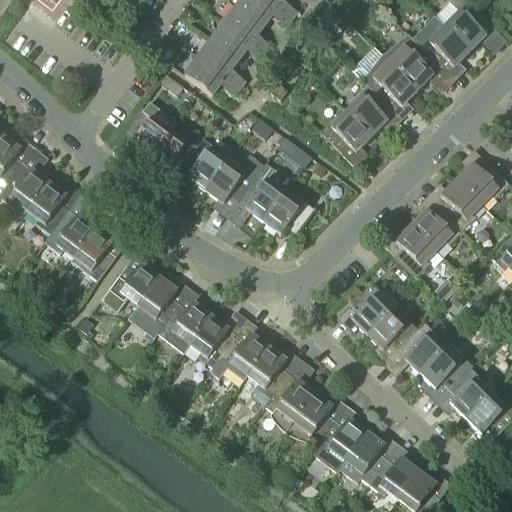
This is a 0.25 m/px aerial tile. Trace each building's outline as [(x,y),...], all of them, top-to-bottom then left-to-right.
[(243,0),(236,10),(264,32),(271,22),(285,32),(291,25),(258,0),(243,0)] [(287,0),(258,0),(291,25),(297,17),(283,7),(287,0)] [(458,16),(444,30),(446,32),(471,57),(487,41),(480,34),(487,27),(459,0),(454,0),(448,6),(458,16)] [(257,41),(264,32),(236,10),(226,24),(222,22),(220,25),(265,59),(271,52),(257,41)] [(193,18),(185,13),(179,20),(187,26),(193,18)] [(434,21),(412,43),(412,44),(413,44),(420,51),(441,73),(448,66),(455,73),(471,57),(446,32),(444,30),(444,31),(434,21)] [(321,42),(329,34),(319,22),(310,30),(321,42)] [(260,67),(265,59),(220,25),(217,29),(220,32),(210,45),(239,66),(246,56),(260,67)] [(408,40),(382,60),(392,70),(418,96),(441,73),(420,51),(413,44),(412,44),(412,43),(408,40)] [(231,76),(239,66),(210,45),(200,59),(197,56),(194,60),(239,93),(244,86),(231,76)] [(163,55),(157,51),(153,56),(159,61),(163,55)] [(233,101),(239,93),(194,60),(191,63),(195,66),(184,80),(212,102),(220,91),(233,101)] [(382,60),(362,85),(366,90),(388,112),(395,105),(402,111),(418,96),(392,70),(382,60)] [(166,79),(160,87),(168,93),(174,85),(166,79)] [(280,106),(287,96),(277,89),(270,99),(280,106)] [(382,118),(388,112),(366,90),(353,103),(356,107),(347,116),(372,141),(389,125),(382,118)] [(145,112),(143,115),(140,112),(123,135),(135,144),(130,151),(148,165),(170,136),(160,128),(162,125),(145,112)] [(372,141),(347,116),(338,125),(334,122),(320,137),(342,159),(350,151),(356,157),(372,141)] [(262,126),(255,135),(263,141),(270,132),(262,126)] [(199,152),(197,151),(183,140),(180,144),(170,136),(148,165),(166,178),(172,170),(180,177),(199,152)] [(0,144),(0,196),(3,192),(4,193),(23,168),(34,153),(25,146),(20,154),(15,151),(2,141),(0,144)] [(193,186),(206,196),(227,167),(217,160),(220,156),(203,143),(197,151),(199,152),(180,177),(193,186)] [(287,145),(279,155),(285,160),(293,150),(287,145)] [(0,196),(0,201),(14,212),(15,210),(17,208),(28,216),(49,188),(37,179),(33,176),(44,161),(34,153),(23,168),(4,193),(3,192),(0,196)] [(230,202),(238,208),(256,183),(262,176),(267,169),(266,169),(264,170),(249,160),(244,167),(233,159),(227,167),(206,196),(224,209),(230,202)] [(241,210),(263,227),(285,199),(274,191),(277,187),(282,180),(267,169),(262,176),(256,183),(238,208),(241,210)] [(457,186),(482,211),(492,201),(495,205),(509,191),(487,169),(480,176),(473,170),(457,186)] [(473,220),(482,211),(457,186),(441,201),(448,208),(441,215),(463,237),(477,223),(473,220)] [(51,240),(70,215),(61,208),(66,201),(49,188),(28,216),(38,224),(35,228),(50,239),(51,240)] [(285,199),(263,227),(281,240),(287,233),(295,239),(314,215),(298,202),(295,207),(285,199)] [(50,239),(44,247),(45,248),(60,259),(63,255),(73,263),(95,234),(99,230),(86,220),(82,225),(70,215),(51,240),(50,239)] [(463,237),(441,215),(435,222),(428,215),(411,232),(437,257),(446,248),(450,251),(463,237)] [(428,266),(437,257),(411,232),(396,248),(402,255),(395,262),(417,284),(431,269),(428,266)] [(97,287),(116,262),(107,255),(112,248),(95,234),(73,263),(71,266),(82,274),(81,275),(97,287)] [(511,277),(511,240),(489,262),(504,277),(508,273),(511,277)] [(138,312),(159,283),(142,270),(136,277),(127,271),(108,296),(124,307),(127,304),(138,312)] [(28,283),(20,278),(13,289),(20,294),(28,283)] [(138,312),(128,325),(155,344),(158,339),(180,310),(171,304),(172,303),(177,296),(159,283),(138,312)] [(352,325),(368,341),(393,316),(383,306),(386,303),(373,289),(344,317),(352,325)] [(49,314),(58,303),(49,296),(40,307),(49,314)] [(187,316),(180,310),(158,339),(183,359),(190,350),(191,351),(212,322),(193,308),(187,316)] [(419,334),(418,335),(405,322),(402,325),(393,316),(368,341),(383,356),(390,350),(397,357),(419,334)] [(219,366),(238,341),(212,322),(191,351),(199,358),(197,361),(214,374),(219,367),(219,366)] [(87,324),(80,333),(81,334),(86,338),(83,343),(88,346),(93,339),(88,336),(94,329),(87,324)] [(445,355),(445,354),(437,346),(439,343),(425,328),(419,334),(397,357),(420,380),(445,355)] [(214,374),(211,378),(218,383),(227,372),(228,373),(234,377),(245,386),(248,382),(269,353),(251,340),(248,344),(246,347),(238,341),(219,366),(220,367),(214,374)] [(450,396),(472,374),(471,374),(473,372),(449,349),(445,354),(445,355),(420,380),(436,395),(443,389),(450,396)] [(271,405),(289,380),(282,375),(287,367),(269,353),(248,382),(258,389),(255,393),(251,398),(252,403),(264,412),(270,404),(271,405)] [(466,425),(491,400),(482,391),(485,388),(472,374),(450,396),(456,403),(450,409),(466,425)] [(294,429),(316,400),(289,380),(271,405),(270,404),(264,412),(272,418),(270,422),(272,425),(277,432),(280,435),(283,437),(286,440),(294,429)] [(294,429),(286,440),(287,440),(290,442),(294,444),(298,446),(302,447),(306,448),(308,445),(316,451),(317,451),(335,427),(341,419),(331,411),(327,409),(316,400),(294,429)] [(466,425),(490,449),(511,426),(511,401),(506,404),(501,410),(491,400),(466,425)] [(316,451),(311,458),(337,478),(339,475),(340,475),(346,467),(368,439),(354,429),(349,425),(342,420),(341,419),(335,427),(317,451),(316,451)] [(360,484),(369,491),(388,466),(387,466),(393,458),(368,439),(346,467),(340,475),(357,488),(360,484)] [(397,506),(419,477),(401,464),(395,472),(388,466),(369,491),(384,501),(387,498),(397,506)] [(419,477),(397,506),(405,511),(433,511),(439,504),(431,498),(437,491),(419,477)] [(299,492),(303,486),(297,482),(293,488),(299,492)]
